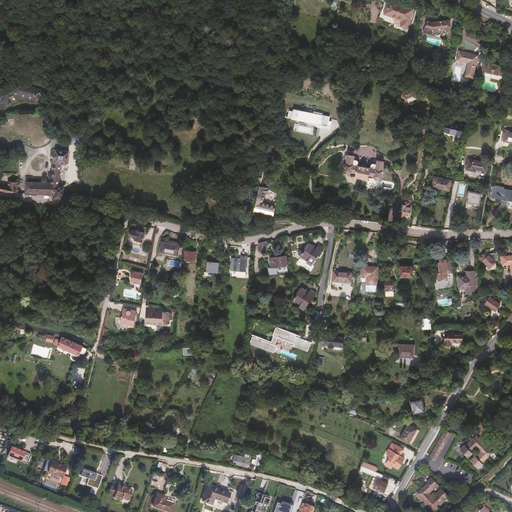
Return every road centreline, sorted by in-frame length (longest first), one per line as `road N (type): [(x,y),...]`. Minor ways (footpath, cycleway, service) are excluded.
road 1 (unclassified): [(511,233),(338,222),(242,241),(207,239),(128,213),(0,195)]
road 2 (unclassified): [(386,511),(448,405),(511,320)]
